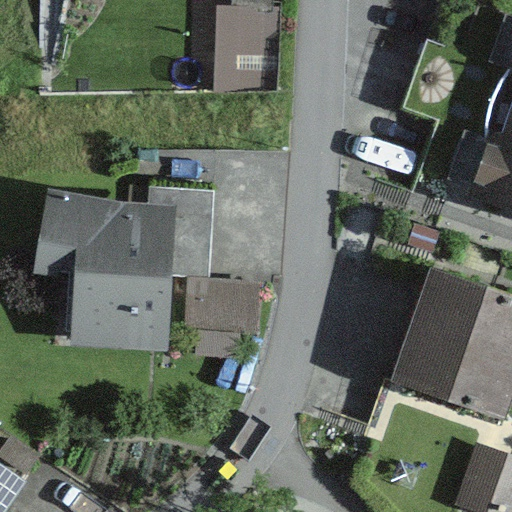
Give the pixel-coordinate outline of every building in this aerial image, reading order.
[(511,111),(480,203),(511,213),(511,111)] [(181,201),(37,195),(34,262),(74,264),(71,338),(175,342),(181,201)] [(511,295),(435,267),(418,322),(511,356),(511,295)] [(511,413),(511,356),(418,322),(398,376),(511,416),(511,413)] [(511,450),(491,443),(472,497),(511,510),(511,450)] [(0,456),(0,511),(11,511),(34,480),(0,456)]
